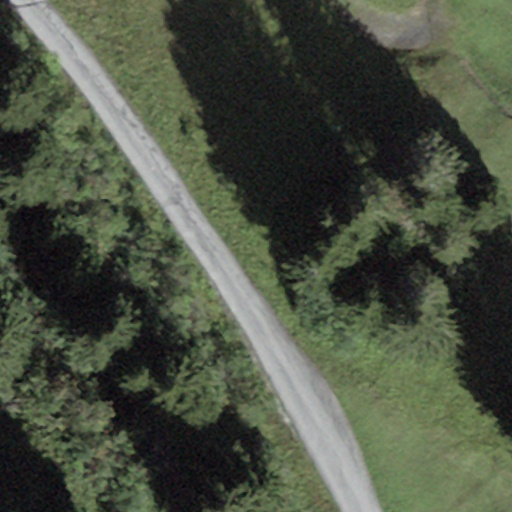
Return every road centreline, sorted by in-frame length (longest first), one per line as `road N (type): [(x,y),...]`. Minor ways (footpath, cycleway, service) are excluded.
road 1 (unclassified): [(377,511),(177,178),(10,0)]
road 2 (track): [(0,138),(65,301),(159,449),(180,511)]
road 3 (track): [(332,0),(358,27),(395,37),(424,22),(433,0)]
